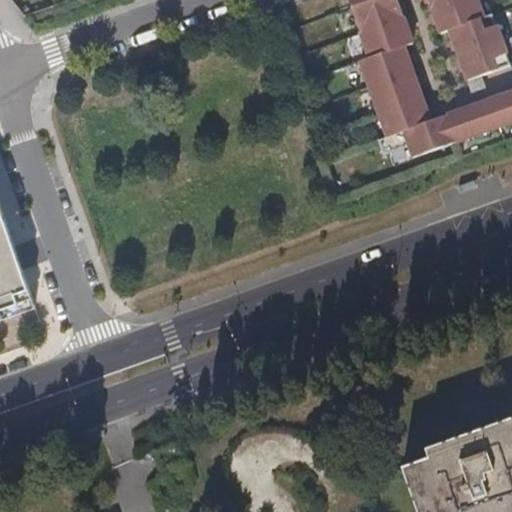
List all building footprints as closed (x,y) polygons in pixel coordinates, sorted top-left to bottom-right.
[(397,0),(349,0),(370,59),(361,62),(388,138),(379,142),(384,157),(411,147),(415,159),(511,124),(511,93),(431,123),(405,48),(414,45),(397,0)] [(429,0),(442,35),(451,31),(469,82),(482,77),(511,67),(494,15),(485,19),(477,0),(429,0)] [(482,77),(469,82),(473,93),(486,89),(482,77)] [(0,311),(40,302),(0,190),(0,311)] [(511,511),(511,422),(425,453),(428,462),(401,471),(415,511),(511,511)] [(180,441),(160,449),(175,493),(195,486),(180,441)]
